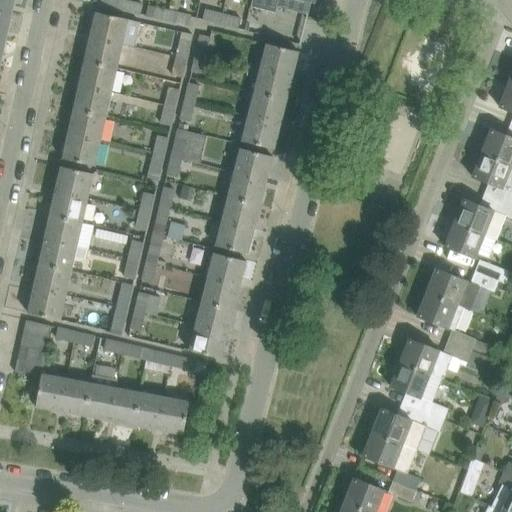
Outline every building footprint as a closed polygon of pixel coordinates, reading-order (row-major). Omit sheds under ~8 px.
[(0,0),(0,13),(11,16),(14,0),(0,0)] [(97,0),(97,5),(120,11),(122,0),(121,0),(97,0)] [(122,0),(120,11),(133,14),(135,3),(122,0)] [(251,0),(250,7),(275,13),(277,7),(306,14),(305,18),(307,19),(311,3),(315,4),(315,0),(251,0)] [(152,18),(170,22),(172,10),(155,6),(152,18)] [(202,20),(219,24),(222,13),(205,8),(202,20)] [(172,10),(170,22),(188,26),(190,14),(172,10)] [(90,37),(122,44),(134,47),(140,22),(95,12),(90,37)] [(0,13),(0,40),(5,41),(11,16),(0,13)] [(219,24),(237,29),(240,17),(222,13),(219,24)] [(249,21),(247,31),(257,34),(260,24),(249,21)] [(199,34),(195,52),(206,55),(210,37),(199,34)] [(90,37),(85,59),(117,67),(122,44),(90,37)] [(179,38),(175,56),(187,59),(191,41),(179,38)] [(265,43),(259,68),(292,76),(298,52),(265,43)] [(206,55),(195,52),(190,71),(202,73),(206,55)] [(187,59),(175,56),(171,74),(182,78),(187,59)] [(85,59),(79,84),(112,91),(117,67),(85,59)] [(259,68),(253,92),(286,101),(292,76),(259,68)] [(188,83),(183,100),(195,103),(199,85),(188,83)] [(511,84),(508,83),(499,107),(511,112),(511,84)] [(79,84),(74,108),(106,115),(112,91),(79,84)] [(168,87),(164,103),(176,106),(180,89),(168,87)] [(253,92),(247,116),(280,125),(286,101),(253,92)] [(195,103),(183,100),(179,119),(190,121),(195,103)] [(176,106),(164,103),(159,123),(171,126),(176,106)] [(74,108),(68,132),(101,140),(106,115),(74,108)] [(280,125),(247,116),(241,141),(274,149),(280,125)] [(176,129),(170,157),(181,160),(199,164),(206,135),(176,129)] [(511,137),(490,129),(481,153),(511,165),(511,164),(511,162),(511,137)] [(101,140),(68,132),(62,159),(95,166),(101,140)] [(157,135),(153,151),(164,154),(168,138),(157,135)] [(239,148),(233,172),(266,181),(272,156),(239,148)] [(164,154),(153,151),(145,182),(157,185),(164,154)] [(506,190),(502,201),(511,205),(511,164),(511,165),(481,153),(471,177),(506,190)] [(181,160),(170,157),(166,174),(178,177),(181,160)] [(63,167),(58,190),(90,197),(96,175),(63,167)] [(233,172),(226,197),(260,206),(266,181),(233,172)] [(163,186),(158,205),(170,208),(175,189),(163,186)] [(58,190),(52,213),(84,221),(90,197),(58,190)] [(143,192),(139,209),(150,212),(155,194),(143,192)] [(226,197),(221,221),(254,229),(260,206),(226,197)] [(463,199),(453,223),(495,239),(496,240),(505,216),(511,218),(511,205),(502,201),(498,213),(463,199)] [(158,205),(151,235),(163,238),(170,208),(158,205)] [(150,212),(139,209),(134,229),(146,231),(150,212)] [(52,213),(46,238),(78,245),(84,221),(52,213)] [(254,229),(221,221),(214,245),(248,254),(254,229)] [(495,239),(453,223),(444,246),(463,254),(475,259),(477,254),(488,258),(495,239)] [(97,228),(95,236),(128,244),(130,236),(97,228)] [(151,235),(145,262),(157,264),(163,238),(151,235)] [(78,245),(46,238),(40,262),(73,269),(76,256),(85,259),(87,249),(78,247),(78,245)] [(132,239),(127,258),(139,261),(143,242),(132,239)] [(213,253),(207,277),(240,285),(246,261),(213,253)] [(139,261),(127,258),(123,276),(134,279),(139,261)] [(511,274),(479,260),(474,272),(498,281),(498,280),(511,285),(511,274)] [(40,262),(34,286),(67,294),(73,269),(40,262)] [(157,264),(145,262),(141,279),(152,282),(157,264)] [(435,269),(426,293),(469,310),(478,286),(493,292),(495,288),(498,281),(474,272),(470,282),(466,281),(454,276),(435,269)] [(207,277),(201,301),(234,310),(240,285),(207,277)] [(121,282),(116,306),(128,309),(133,285),(121,282)] [(67,294),(34,286),(28,313),(60,321),(67,294)] [(138,291),(133,310),(145,313),(150,294),(138,291)] [(426,293),(417,316),(435,323),(447,328),(451,330),(447,341),(470,351),(475,339),(459,332),(454,330),(463,308),(426,293)] [(201,301),(195,326),(228,334),(234,310),(201,301)] [(128,309),(116,306),(110,332),(122,335),(128,309)] [(145,313),(133,310),(129,328),(141,331),(145,313)] [(26,320),(24,330),(49,337),(51,325),(46,324),(26,320)] [(228,334),(195,326),(189,350),(221,358),(228,334)] [(55,338),(75,343),(78,332),(57,327),(55,338)] [(24,330),(21,344),(46,351),(49,337),(24,330)] [(78,332),(75,343),(91,347),(94,336),(78,332)] [(103,350),(123,355),(126,343),(106,339),(103,350)] [(408,339),(399,362),(416,369),(440,379),(441,378),(443,379),(453,356),(462,359),(460,364),(479,372),(485,356),(470,351),(447,341),(443,352),(408,339)] [(123,355),(148,360),(150,350),(126,343),(123,355)] [(21,344),(18,358),(44,364),(46,351),(21,344)] [(148,360),(171,366),(174,355),(150,350),(148,360)] [(171,366),(194,371),(196,361),(174,355),(171,366)] [(14,372),(41,377),(42,372),(44,364),(18,358),(14,372)] [(196,361),(194,371),(194,372),(205,374),(207,363),(196,361)] [(416,369),(399,362),(390,386),(421,398),(423,392),(433,397),(440,379),(416,369)] [(35,406),(61,411),(67,377),(42,372),(41,377),(35,406)] [(85,416),(109,420),(115,387),(117,379),(92,374),(90,382),(91,382),(85,416)] [(61,411),(85,416),(91,382),(90,382),(67,377),(61,411)] [(109,420),(134,425),(140,392),(115,387),(109,420)] [(494,400),(494,402),(501,405),(506,402),(509,395),(498,391),(494,400)] [(134,425),(158,429),(164,397),(140,392),(134,425)] [(164,397),(158,429),(183,434),(189,401),(164,397)] [(424,400),(420,411),(443,420),(448,409),(424,400)] [(381,408),(371,432),(416,449),(425,427),(438,432),(443,420),(420,411),(416,422),(397,415),(381,408)] [(470,415),(467,423),(483,430),(486,421),(470,415)] [(397,469),(393,480),(416,489),(421,478),(406,472),(416,449),(371,432),(362,456),(397,469)] [(502,511),(511,511),(511,477),(505,474),(500,484),(504,486),(493,508),(502,511)] [(354,478),(344,502),(370,511),(375,511),(384,490),(354,478)] [(477,483),(464,478),(459,491),(472,496),(477,483)] [(416,489),(393,480),(388,492),(411,501),(416,489)] [(370,511),(344,502),(340,511),(370,511)]
